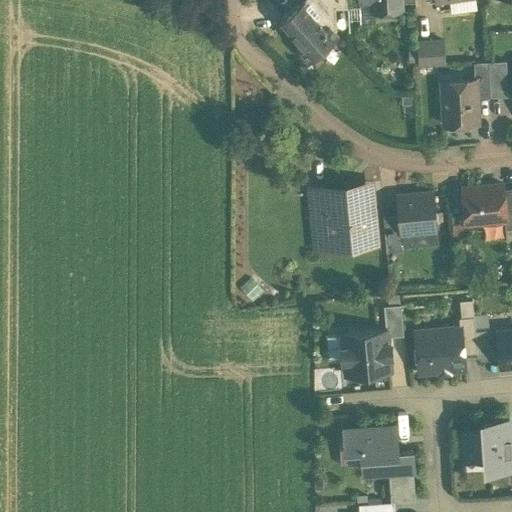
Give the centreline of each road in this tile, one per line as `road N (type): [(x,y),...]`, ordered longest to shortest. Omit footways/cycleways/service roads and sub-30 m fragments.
road 1 (residential): [(511,148),(412,158),(352,139),(265,56),(224,0)]
road 2 (residential): [(316,404),(438,394)]
